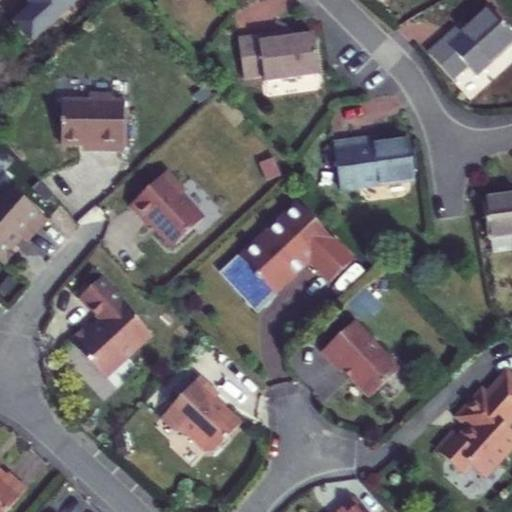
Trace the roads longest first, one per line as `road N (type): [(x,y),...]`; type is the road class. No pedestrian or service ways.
road 1 (unclassified): [(330,0),(403,69),(465,160)]
road 2 (residential): [(135,511),(0,382)]
road 3 (unknown): [(0,361),(27,303),(88,224)]
